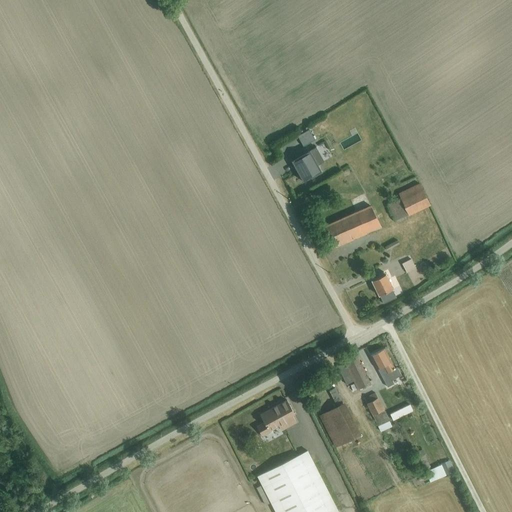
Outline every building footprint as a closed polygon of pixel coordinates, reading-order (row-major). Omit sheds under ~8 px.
[(328,133),(319,138),(322,143),(331,138),(328,133)] [(316,147),(291,161),(303,182),(321,171),(318,165),(324,162),(316,147)] [(400,198),(387,204),(395,221),(430,205),(420,184),(398,193),(400,198)] [(371,207),(326,227),(335,246),(381,226),(371,207)] [(398,240),(384,247),(386,251),(400,244),(398,240)] [(411,259),(402,264),(407,273),(416,268),(411,259)] [(380,277),(371,281),(379,296),(383,304),(396,298),(392,290),(393,289),(386,274),(384,272),(379,274),(380,277)] [(384,349),(371,356),(379,371),(388,387),(394,384),(392,381),(402,376),(397,367),(395,369),(384,349)] [(347,362),(337,366),(346,385),(353,382),(357,391),(370,384),(357,355),(346,360),(347,362)] [(337,407),(320,416),(335,448),(361,435),(344,404),(343,404),(335,387),(329,391),(337,407)] [(375,392),(364,398),(367,404),(366,404),(372,416),(373,416),(378,427),(390,421),(384,409),(385,409),(379,398),(378,398),(375,392)] [(264,421),(256,425),(262,437),(271,432),(270,431),(276,427),(278,426),(281,431),(296,423),(292,415),(294,414),(287,401),(260,415),(264,421)] [(409,405),(389,414),(392,420),(412,410),(409,405)] [(423,449),(413,453),(415,458),(416,458),(422,471),(430,467),(425,455),(423,449)] [(261,484),(256,487),(265,504),(270,502),(274,511),(339,511),(307,450),(257,476),(261,484)] [(449,461),(425,472),(430,483),(454,471),(449,461)]
